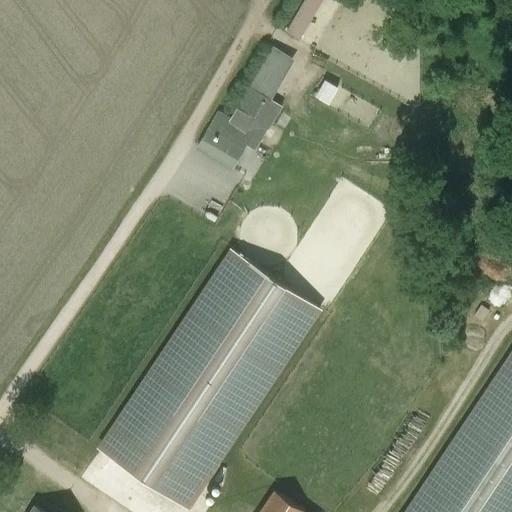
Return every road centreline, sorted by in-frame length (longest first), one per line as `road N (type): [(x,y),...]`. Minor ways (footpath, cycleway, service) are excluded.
road 1 (track): [(264,0),(159,178),(0,414)]
road 2 (track): [(368,511),(511,329)]
